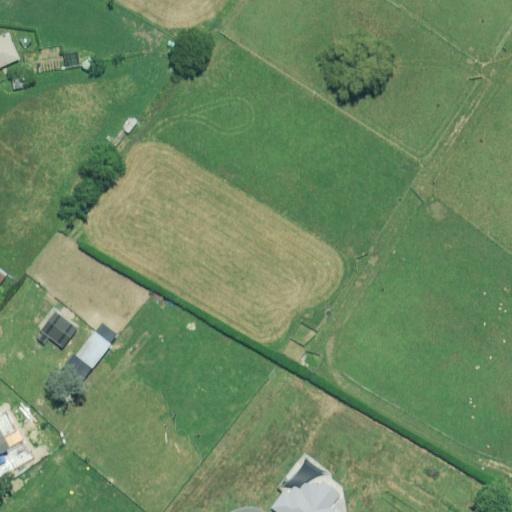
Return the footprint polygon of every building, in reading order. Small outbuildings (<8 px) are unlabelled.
[(0,69),(18,62),(7,39),(0,41),(0,69)] [(80,68),(78,54),(65,56),(67,69),(80,68)] [(80,329),(58,312),(42,332),(64,349),(80,329)] [(112,346),(96,333),(77,357),(93,370),(112,346)] [(329,477),(322,473),(311,487),(303,481),(291,498),(285,494),(273,510),(275,511),(332,511),(331,511),(341,496),(324,483),(329,477)]
